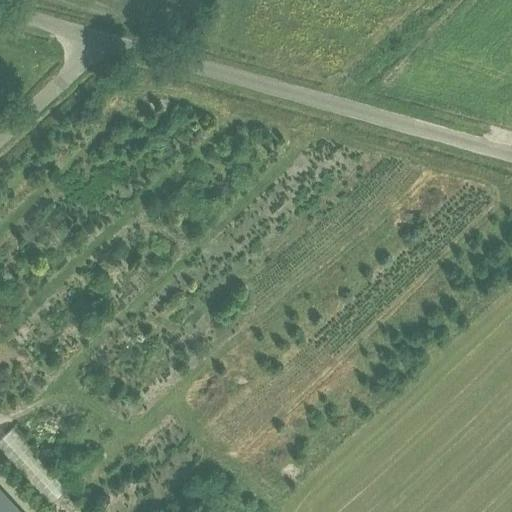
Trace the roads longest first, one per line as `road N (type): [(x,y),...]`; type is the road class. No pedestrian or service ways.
road 1 (unclassified): [(511,155),(104,41)]
road 2 (unclassified): [(0,138),(104,41)]
